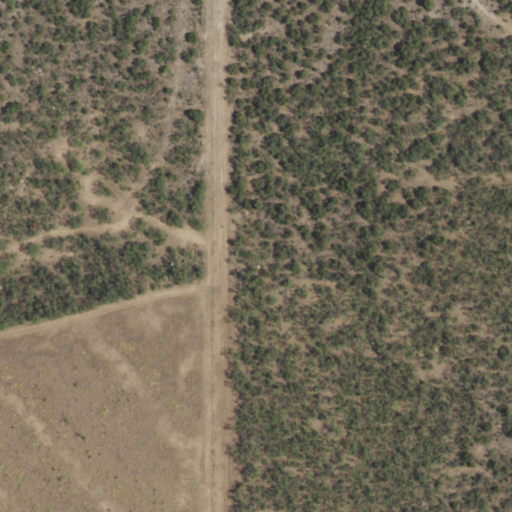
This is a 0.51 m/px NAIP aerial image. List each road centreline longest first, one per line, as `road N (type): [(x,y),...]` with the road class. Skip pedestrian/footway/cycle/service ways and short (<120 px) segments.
road 1 (residential): [(74,0),(83,69),(165,231),(335,359),(368,511)]
road 2 (residential): [(165,231),(110,511)]
